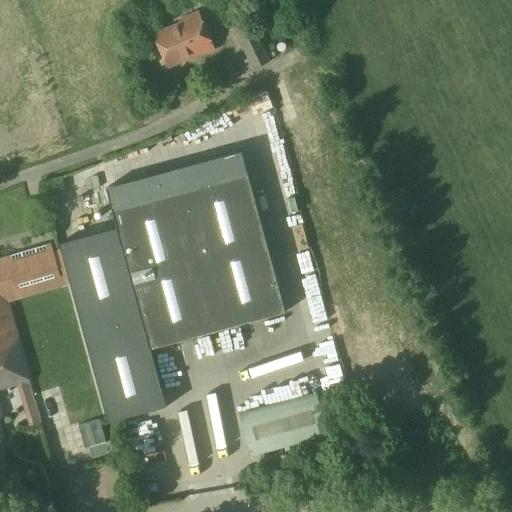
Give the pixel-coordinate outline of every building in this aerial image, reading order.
[(154,34),(169,68),(195,57),(196,59),(215,51),(199,12),(179,20),(180,23),(154,34)] [(232,27),(253,70),(271,62),(250,19),(232,27)] [(105,161),(108,177),(135,171),(131,155),(105,161)] [(247,172),(112,208),(150,349),(286,312),(247,172)] [(64,189),(62,178),(41,183),(44,194),(64,189)] [(292,228),(298,252),(309,248),(302,225),(292,228)] [(65,286),(95,402),(153,387),(113,229),(56,244),(67,286),(65,286)] [(30,381),(0,279),(0,389),(18,385),(29,425),(42,422),(30,381)] [(318,393),(241,414),(252,456),(329,435),(318,393)] [(83,447),(103,441),(96,417),(75,424),(83,447)]
